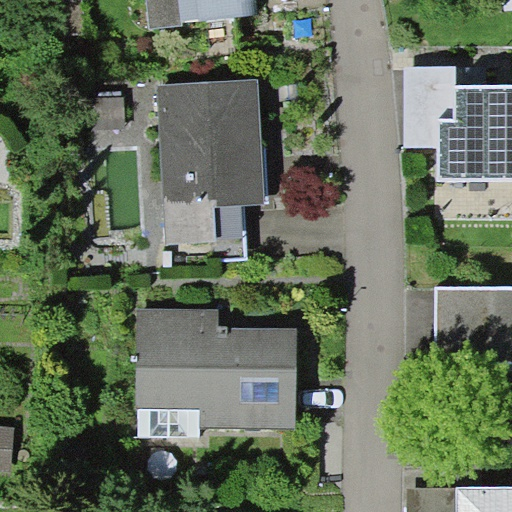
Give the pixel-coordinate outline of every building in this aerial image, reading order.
[(255,0),(145,0),(148,28),(182,24),(182,20),(257,13),(255,0)] [(457,84),(457,66),(403,66),(405,148),(437,147),(437,117),(453,117),(453,84),(457,84)] [(258,78),(157,84),(166,244),(217,241),(216,205),(265,203),(258,78)] [(511,83),(457,84),(453,84),(453,117),(437,117),(437,147),(437,181),(511,180),(511,83)] [(511,283),(435,285),(436,360),(511,359),(511,283)] [(218,309),(137,308),(136,409),(138,409),(200,409),(200,427),(297,428),(297,328),(218,328),(218,309)] [(200,409),(138,409),(138,436),(200,437),(200,427),(200,409)] [(15,427),(0,426),(0,470),(11,471),(15,427)] [(511,511),(511,485),(456,486),(456,488),(456,511),(511,511)] [(456,511),(456,488),(406,488),(406,511),(456,511)]
